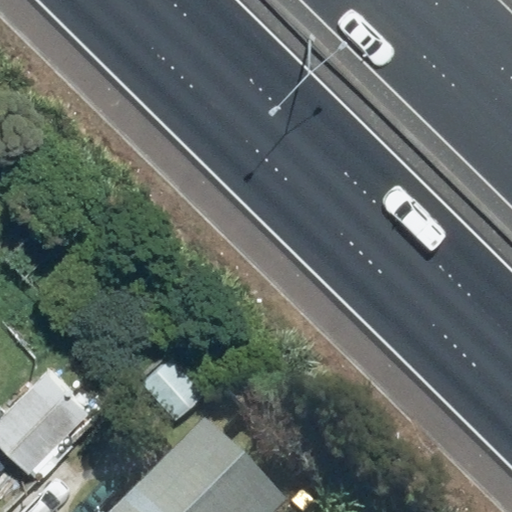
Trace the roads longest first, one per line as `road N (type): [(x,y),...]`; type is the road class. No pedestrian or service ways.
road 1 (motorway): [(511,335),(171,0)]
road 2 (motorway): [(370,0),(511,139)]
